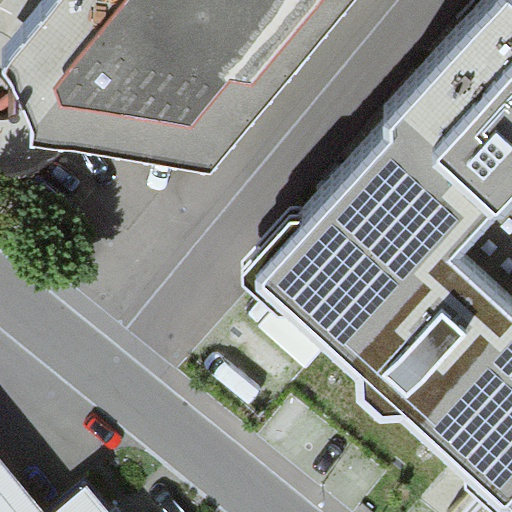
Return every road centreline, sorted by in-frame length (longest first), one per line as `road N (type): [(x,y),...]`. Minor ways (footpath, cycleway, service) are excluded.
road 1 (unknown): [(92,360),(405,0)]
road 2 (residential): [(277,511),(0,284)]
